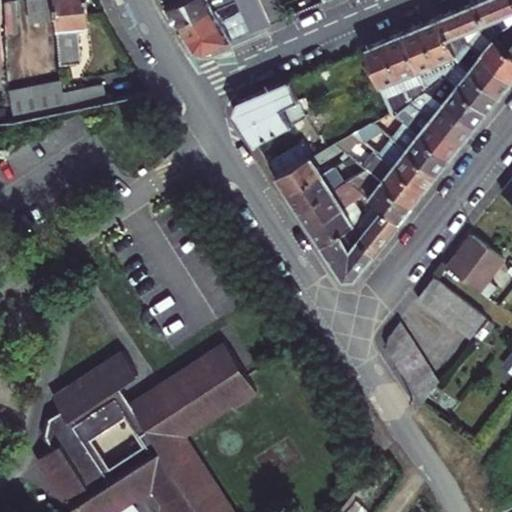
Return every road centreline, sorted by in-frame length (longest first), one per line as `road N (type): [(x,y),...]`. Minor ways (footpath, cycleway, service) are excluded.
road 1 (residential): [(190,88),(345,332)]
road 2 (residential): [(345,332),(511,118)]
road 3 (residential): [(190,88),(405,0)]
road 4 (residential): [(345,332),(423,455)]
